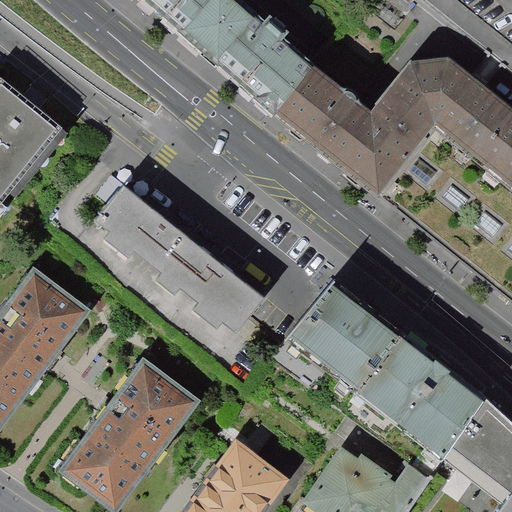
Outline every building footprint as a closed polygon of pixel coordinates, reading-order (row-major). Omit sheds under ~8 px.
[(144,0),(176,26),(198,0),(144,0)] [(276,108),(310,64),(234,0),(198,0),(176,26),(276,108)] [(486,162),(511,129),(511,112),(477,84),(447,60),(410,64),(391,87),(433,119),(486,162)] [(276,108),(334,156),(369,114),(310,64),(276,108)] [(0,228),(78,132),(16,83),(0,102),(0,228)] [(433,119),(391,87),(369,114),(334,156),(375,189),(433,119)] [(433,119),(375,189),(511,299),(511,182),(486,162),(433,119)] [(511,182),(511,129),(486,162),(511,182)] [(266,298),(124,184),(95,218),(109,229),(104,236),(128,256),(133,249),(162,272),(156,278),(175,293),(180,286),(199,302),(194,309),(218,328),(224,321),(238,333),(266,298)] [(289,333),(368,394),(411,338),(332,277),(289,333)] [(81,318),(31,280),(0,320),(0,425),(81,318)] [(411,338),(368,394),(448,457),(455,447),(491,401),(411,338)] [(192,402),(141,363),(60,471),(111,509),(192,402)] [(511,511),(511,420),(491,401),(455,447),(511,490),(511,491),(495,511),(511,511)] [(261,511),(285,480),(234,443),(184,511),(261,511)] [(406,511),(430,479),(411,465),(400,481),(363,455),(360,459),(342,447),(302,503),(314,511),(406,511)]
